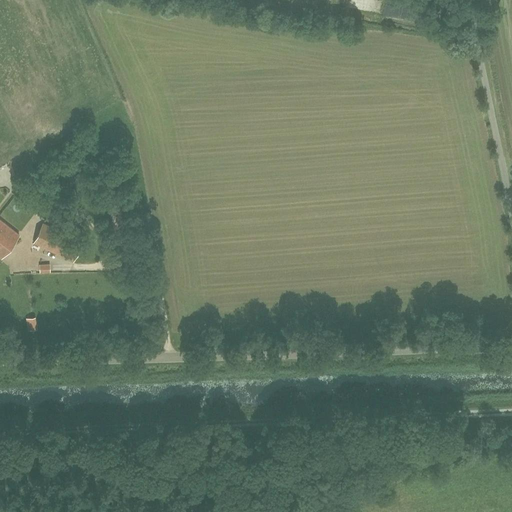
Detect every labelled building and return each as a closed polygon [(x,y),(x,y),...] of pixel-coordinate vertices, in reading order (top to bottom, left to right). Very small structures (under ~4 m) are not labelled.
[(118,202),(110,203),(118,242),(126,241),(118,202)] [(19,234),(0,219),(0,256),(1,257),(19,234)] [(79,250),(82,241),(43,223),(33,242),(73,261),(79,250)] [(39,273),(50,272),(50,263),(39,264),(39,273)] [(26,319),(28,330),(37,329),(35,317),(26,319)]
